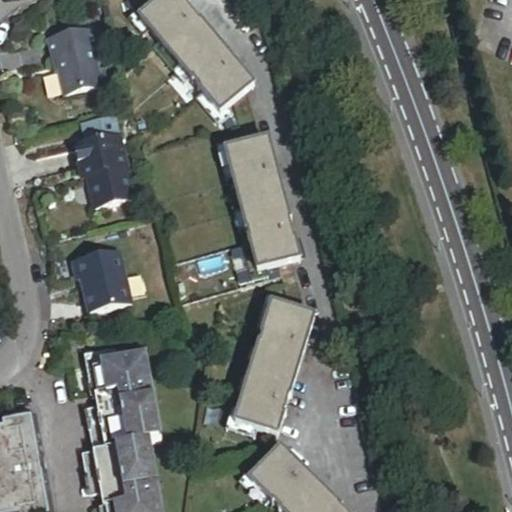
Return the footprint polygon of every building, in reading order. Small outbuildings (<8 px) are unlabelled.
[(177,1),(170,7),(251,101),(258,95),(177,1)] [(251,101),(170,7),(160,16),(142,31),(149,39),(171,65),(183,78),(194,91),(212,112),(223,125),(231,118),(251,101)] [(143,44),(149,39),(142,31),(160,16),(155,10),(132,30),(143,44)] [(99,38),(49,52),(54,71),(57,70),(68,107),(107,96),(97,57),(104,55),(99,38)] [(183,78),(171,65),(166,70),(177,83),(183,78)] [(194,91),(183,78),(177,83),(188,96),(194,91)] [(223,125),(212,112),(206,117),(222,136),(236,124),(231,118),(223,125)] [(124,146),(78,157),(82,175),(90,173),(93,186),(101,219),(140,210),(124,146)] [(228,161),(238,159),(236,151),(219,156),(225,180),(232,178),(228,161)] [(301,271),(271,151),(265,152),(294,272),(301,271)] [(238,159),(228,161),(232,178),(239,204),(243,221),(247,238),(254,264),(258,281),(267,279),(294,272),(265,152),(238,159)] [(90,173),(82,175),(85,187),(93,186),(90,173)] [(239,204),(232,206),(236,223),(243,221),(239,204)] [(243,221),(236,223),(240,240),(247,238),(243,221)] [(127,259),(81,268),(85,287),(90,286),(97,321),(138,313),(127,259)] [(254,264),(246,266),(252,290),(269,286),(267,279),(258,281),(254,264)] [(263,330),(270,332),(275,315),(285,318),(287,311),(270,306),(263,330)] [(285,318),(275,315),(270,332),(263,358),(259,375),(254,392),(242,435),(265,441),(277,445),(310,325),(285,318)] [(277,445),(285,447),(318,327),(310,325),(277,445)] [(119,356),(89,360),(97,402),(101,401),(103,414),(110,457),(99,459),(105,502),(106,511),(165,511),(155,449),(164,447),(151,361),(121,366),(119,356)] [(263,358),(256,356),(251,373),(259,375),(263,358)] [(259,375),(251,373),(247,390),(254,392),(259,375)] [(110,457),(103,414),(91,415),(99,459),(110,457)] [(247,418),(239,416),(233,440),(263,449),(265,441),(242,435),(247,418)] [(42,421),(0,428),(0,511),(56,511),(51,480),(56,479),(53,464),(49,465),(42,421)] [(105,502),(99,459),(85,461),(92,504),(105,502)] [(338,511),(288,465),(282,471),(326,511),(338,511)] [(326,511),(282,471),(265,489),(258,496),(272,508),(275,511),(326,511)] [(265,489),(260,484),(248,496),(264,511),(268,511),(272,508),(258,496),(265,489)]
